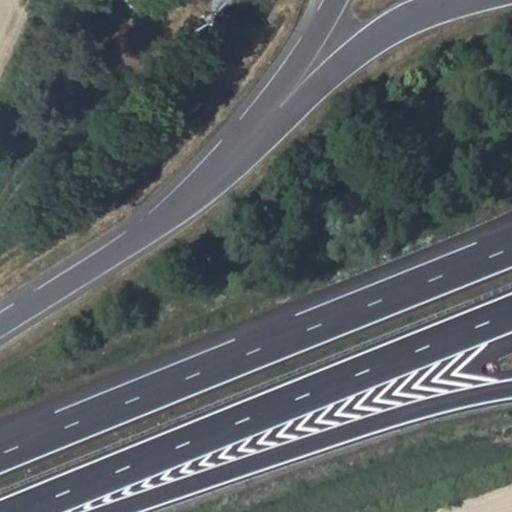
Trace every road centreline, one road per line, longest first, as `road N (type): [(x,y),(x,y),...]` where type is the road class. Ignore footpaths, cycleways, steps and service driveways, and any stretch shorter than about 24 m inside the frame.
road 1 (motorway): [(511,248),(0,454)]
road 2 (motorway): [(18,511),(511,314)]
road 3 (motorway): [(112,511),(429,405),(511,387)]
road 4 (motorway): [(247,152),(145,233),(0,323)]
